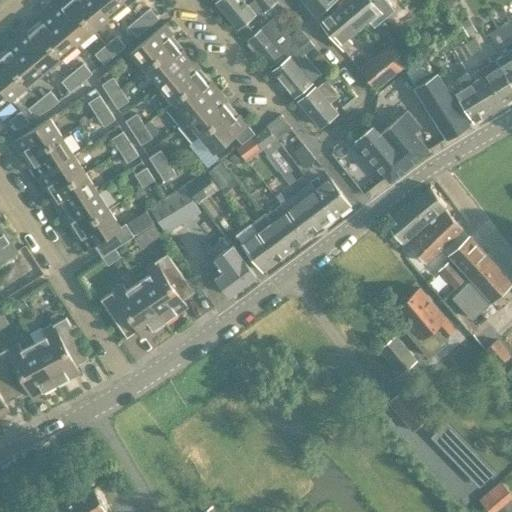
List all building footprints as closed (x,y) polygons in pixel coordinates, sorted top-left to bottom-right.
[(93,30),(110,17),(96,0),(69,0),(69,1),(93,30)] [(96,0),(110,17),(127,3),(124,0),(96,0)] [(275,0),(218,0),(216,2),(238,28),(254,13),(252,11),(259,5),(266,14),(278,4),(275,0)] [(302,0),(315,15),(318,18),(326,11),(323,8),(333,0),(302,0)] [(347,0),(339,7),(357,29),(368,19),(374,27),(385,17),(377,8),(380,6),(380,0),(347,0)] [(457,0),(456,0),(447,7),(454,17),(464,9),(457,0)] [(77,44),(93,30),(69,1),(62,6),(59,3),(49,11),(77,44)] [(347,37),(357,29),(339,7),(320,22),(343,50),(352,43),(347,37)] [(147,27),(159,18),(150,8),(139,17),(147,27)] [(60,58),(77,44),(49,11),(39,19),(42,23),(35,28),(60,58)] [(475,31),(466,16),(459,21),(467,35),(475,31)] [(136,36),(147,27),(139,17),(128,26),(136,36)] [(300,30),(290,37),(275,18),(271,21),(267,24),(248,40),(269,66),(286,52),(289,56),(289,55),(308,40),(300,30)] [(505,39),(511,34),(511,29),(508,22),(498,28),(505,39)] [(169,38),(172,35),(163,24),(130,52),(144,69),(174,44),(169,38)] [(44,72),(60,58),(35,28),(29,34),(26,30),(16,38),(44,72)] [(495,45),(505,39),(498,28),(488,34),(495,45)] [(114,55),(125,45),(117,36),(105,45),(114,55)] [(27,86),(44,72),(16,38),(6,47),(9,50),(2,56),(27,86)] [(471,54),(481,48),(475,38),(465,44),(471,54)] [(304,54),(314,46),(308,39),(308,40),(289,55),(290,56),(273,70),(294,96),(306,87),(305,87),(321,74),(304,54)] [(183,48),(180,51),(174,44),(144,69),(158,85),(191,58),(183,48)] [(376,89),(407,64),(391,44),(375,57),(383,67),(368,80),(376,89)] [(462,60),(471,54),(465,44),(455,50),(462,60)] [(103,64),(114,55),(105,45),(95,54),(103,64)] [(511,86),(511,55),(509,51),(496,59),(500,66),(499,66),(511,86)] [(440,52),(430,60),(437,68),(443,65),(443,56),(440,52)] [(0,86),(10,99),(27,86),(2,56),(0,57),(0,86)] [(368,80),(383,67),(375,57),(360,70),(368,80)] [(196,71),(200,68),(191,58),(158,85),(172,102),(202,78),(196,71)] [(413,84),(433,72),(425,59),(405,71),(413,84)] [(80,83),(92,73),(83,63),(72,73),(80,83)] [(511,86),(499,66),(489,72),(485,65),(481,68),(503,104),(511,98),(511,86)] [(489,113),(503,104),(481,68),(477,70),(481,77),(473,82),(471,83),(489,113)] [(331,85),(340,77),(334,70),(324,78),(326,80),(317,88),(316,86),(298,101),(320,127),(337,112),(329,103),(339,95),(331,85)] [(471,83),(473,82),(467,72),(458,78),(463,88),(456,92),(474,122),(489,113),(471,83)] [(70,91),(80,83),(72,73),(61,82),(70,91)] [(447,139),(469,125),(437,74),(415,87),(447,139)] [(109,96),(120,89),(113,77),(102,84),(109,96)] [(211,81),(207,84),(202,78),(172,102),(164,108),(179,126),(186,119),(219,91),(211,81)] [(385,98),(392,91),(386,83),(378,90),(385,98)] [(0,107),(10,99),(0,86),(0,107)] [(117,108),(128,101),(120,89),(109,96),(117,108)] [(50,108),(58,101),(50,91),(39,100),(47,110),(50,108)] [(224,104),(227,101),(219,91),(186,119),(200,135),(229,111),(224,104)] [(96,114),(107,107),(99,96),(88,103),(96,114)] [(35,117),(47,110),(39,100),(28,108),(35,117)] [(104,126),(115,119),(107,107),(96,114),(104,126)] [(372,125),(354,139),(372,161),(385,176),(390,182),(390,181),(428,150),(414,133),(420,128),(417,123),(406,110),(387,127),(378,133),(372,125)] [(17,129),(29,121),(21,111),(9,121),(17,129)] [(238,114),(235,117),(229,111),(200,135),(214,152),(235,135),(242,144),(243,144),(252,137),(255,134),(247,125),(238,114)] [(133,132),(144,125),(136,114),(126,121),(133,132)] [(276,139),(291,128),(281,115),(266,126),(276,139)] [(29,157),(62,136),(49,118),(13,141),(21,153),(24,150),(29,157)] [(141,144),(152,137),(144,125),(133,132),(141,144)] [(262,150),(276,139),(266,126),(255,134),(252,137),(262,150)] [(119,150),(130,143),(122,131),(112,138),(119,150)] [(37,178),(73,154),(62,136),(29,157),(34,165),(30,167),(37,178)] [(246,161),(262,150),(252,137),(243,144),(242,144),(236,148),(246,161)] [(127,162),(138,155),(130,143),(119,150),(127,162)] [(306,168),(316,161),(303,145),(294,152),(306,168)] [(157,169),(168,162),(160,150),(149,157),(157,169)] [(240,156),(236,151),(229,157),(233,162),(240,156)] [(53,193),(85,173),(73,154),(37,178),(44,189),(48,186),(53,193)] [(165,181),(176,174),(168,162),(157,169),(165,181)] [(220,187),(232,177),(220,162),(207,172),(220,187)] [(143,187),(153,180),(145,168),(135,174),(143,187)] [(199,203),(218,188),(205,171),(186,186),(199,203)] [(60,214),(97,191),(85,173),(53,193),(57,201),(53,203),(60,214)] [(330,178),(321,184),(316,177),(310,182),(336,216),(350,205),(330,178)] [(321,227),(336,216),(310,182),(296,193),(321,227)] [(433,216),(446,205),(430,185),(386,222),(401,241),(428,219),(431,222),(435,219),(433,216)] [(165,233),(200,212),(185,187),(150,209),(165,233)] [(76,230),(108,209),(97,191),(60,214),(67,225),(71,222),(76,230)] [(307,237),(321,227),(296,193),(285,201),(279,193),(275,196),(281,203),(307,237)] [(292,249),(307,237),(281,203),(266,215),(292,249)] [(125,223),(120,226),(108,209),(76,230),(81,237),(77,239),(84,251),(94,245),(101,257),(134,236),(125,223)] [(426,263),(462,229),(445,210),(408,244),(426,263)] [(128,223),(135,235),(154,223),(146,211),(128,223)] [(292,249),(266,215),(265,213),(251,223),(278,259),(292,249)] [(263,271),(278,259),(251,223),(236,234),(263,271)] [(0,225),(0,261),(17,251),(0,225)] [(154,225),(146,230),(153,239),(160,234),(154,225)] [(218,246),(227,238),(217,226),(208,234),(218,246)] [(472,318),(511,283),(469,237),(449,255),(472,280),(453,297),(472,318)] [(256,276),(255,275),(232,244),(214,258),(224,271),(216,278),(230,296),(256,276)] [(102,257),(107,265),(120,257),(114,249),(102,257)] [(182,300),(193,292),(167,253),(144,268),(149,274),(137,282),(165,321),(186,306),(182,300)] [(455,288),(465,279),(449,261),(439,271),(455,288)] [(27,284),(41,275),(35,267),(22,275),(27,284)] [(143,337),(165,321),(137,282),(126,290),(122,284),(100,299),(126,338),(138,330),(143,337)] [(399,305),(396,307),(410,324),(405,329),(428,355),(447,338),(445,336),(453,328),(419,288),(407,299),(404,297),(398,303),(399,305)] [(21,311),(28,306),(24,300),(16,305),(21,311)] [(75,365),(88,359),(66,317),(42,330),(45,336),(33,343),(56,385),(79,373),(75,365)] [(399,373),(416,360),(395,335),(379,349),(399,373)] [(33,397),(56,385),(33,343),(21,349),(18,343),(0,352),(0,365),(16,397),(29,390),(33,397)] [(4,403),(16,397),(0,365),(0,414),(8,410),(4,403)] [(241,379),(233,386),(238,393),(247,387),(241,379)] [(413,431),(436,411),(411,381),(388,401),(413,431)] [(490,511),(511,493),(501,481),(480,499),(490,511)] [(105,511),(105,510),(107,509),(95,487),(57,509),(59,511),(105,511)]
